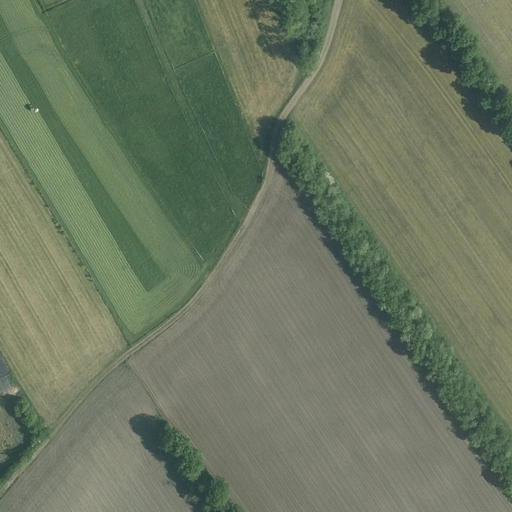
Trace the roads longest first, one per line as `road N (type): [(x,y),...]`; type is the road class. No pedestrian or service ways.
road 1 (track): [(339,0),(279,128),(266,184),(204,287),(108,370),(0,491)]
road 2 (track): [(511,142),(405,0)]
